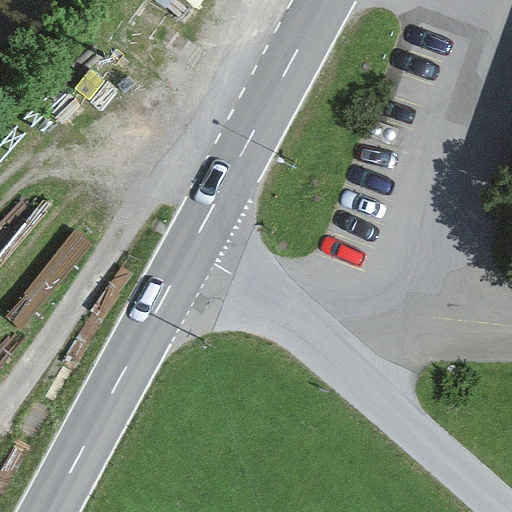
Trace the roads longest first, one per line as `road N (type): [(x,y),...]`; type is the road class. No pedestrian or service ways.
road 1 (unclassified): [(190,251),(340,365),(507,511)]
road 2 (secondary): [(190,251),(50,511)]
road 3 (secondary): [(325,0),(190,251)]
